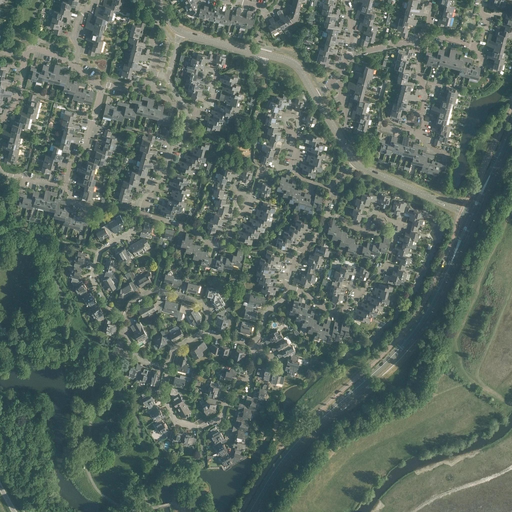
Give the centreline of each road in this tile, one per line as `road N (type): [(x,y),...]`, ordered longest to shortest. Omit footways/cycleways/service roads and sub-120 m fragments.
road 1 (tertiary): [(249,511),(294,444),(409,337),(455,253)]
road 2 (residential): [(289,280),(322,307),(339,310),(386,264),(399,219),(375,210),(359,231),(324,212)]
road 3 (residential): [(167,367),(163,403),(175,420),(204,425),(223,415),(256,349)]
road 4 (tertiary): [(313,93),(290,59),(180,31)]
road 5 (residential): [(125,311),(107,303),(90,277),(96,252),(131,229),(137,212)]
road 6 (residential): [(137,212),(222,247),(239,211)]
road 7 (tertiary): [(468,214),(355,163)]
